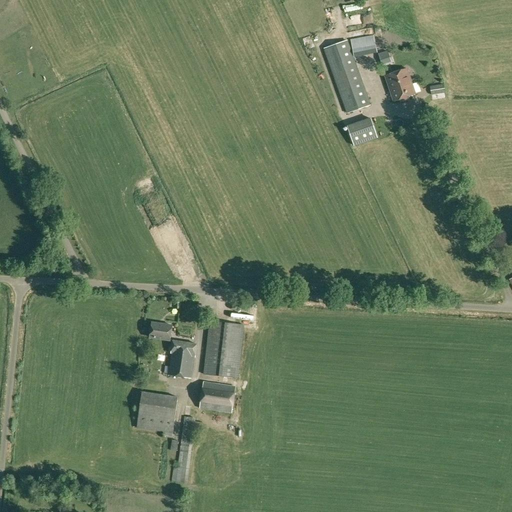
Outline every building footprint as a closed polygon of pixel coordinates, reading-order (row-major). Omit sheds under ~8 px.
[(365,0),(366,0),(368,11),(377,9),(375,0),(365,0)] [(374,36),(351,40),(353,51),(362,49),(363,55),(377,52),(374,38),(374,36)] [(348,40),(324,48),(347,113),(371,105),(348,40)] [(381,60),(390,57),(388,51),(379,54),(381,60)] [(409,99),(408,97),(415,94),(407,68),(385,76),(394,101),(402,99),(403,101),(409,99)] [(432,101),(446,99),(444,84),(430,86),(432,101)] [(369,113),(347,122),(349,127),(371,118),(369,113)] [(350,128),(357,145),(379,136),(372,119),(350,128)] [(237,378),(243,325),(211,321),(205,375),(237,378)] [(170,340),(172,326),(152,323),(150,337),(170,340)] [(195,357),(197,344),(173,341),(172,347),(170,348),(169,351),(171,352),(171,353),(172,353),(169,375),(191,378),(194,357),(195,357)] [(231,413),(235,387),(204,382),(200,408),(231,413)] [(142,392),(137,428),(165,432),(164,436),(172,437),(173,433),(178,397),(142,392)] [(202,435),(203,422),(195,421),(196,418),(184,416),(178,468),(174,467),(172,481),(187,483),(194,434),(202,435)]
